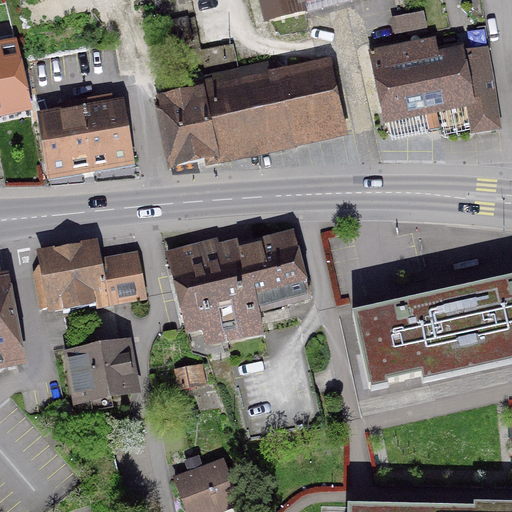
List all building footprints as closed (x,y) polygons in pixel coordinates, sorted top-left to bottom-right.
[(303,15),(300,5),(298,0),(260,0),(266,22),(272,21),(272,23),(303,15)] [(0,113),(28,107),(13,38),(0,40),(0,113)] [(491,86),(484,51),(462,55),(460,46),(434,51),(432,43),(367,56),(382,122),(465,105),(469,132),(472,134),(494,131),(497,128),(491,86)] [(241,85),(240,85),(254,150),(344,131),(329,64),(268,78),(265,65),(238,71),(241,85)] [(168,169),(254,150),(240,85),(222,89),(221,82),(196,88),(198,94),(155,103),(168,169)] [(130,162),(121,106),(87,111),(86,105),(69,108),(70,114),(37,120),(46,177),(130,162)] [(204,346),(224,341),(260,333),(255,311),(307,297),(292,240),(187,267),(184,257),(166,262),(183,330),(199,326),(204,346)] [(101,307),(140,299),(133,260),(96,267),(92,249),(40,258),(41,261),(28,263),(36,305),(38,305),(40,317),(77,310),(76,307),(101,302),(101,307)] [(511,280),(452,295),(469,366),(511,356),(511,280)] [(0,367),(19,364),(4,282),(0,282),(0,367)] [(452,295),(350,318),(367,390),(469,366),(452,295)] [(297,324),(260,333),(224,341),(246,443),(319,427),(297,324)] [(73,404),(126,395),(117,347),(64,357),(73,404)] [(182,389),(202,385),(200,375),(192,377),(190,370),(179,372),(182,387),(180,387),(180,389),(182,389)] [(220,511),(236,506),(221,464),(173,481),(184,511),(220,511)]
